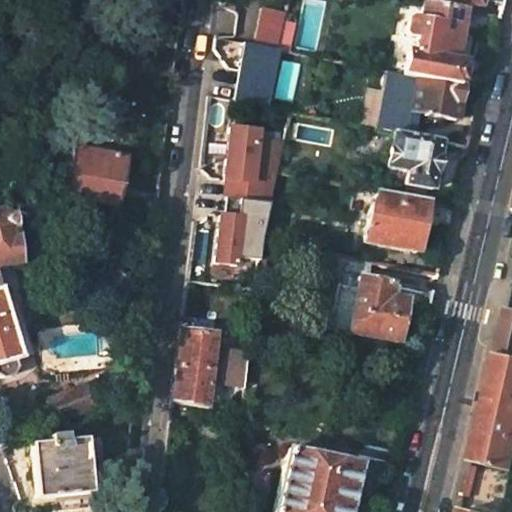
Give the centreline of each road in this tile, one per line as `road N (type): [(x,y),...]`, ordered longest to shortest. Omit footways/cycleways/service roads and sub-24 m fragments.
road 1 (residential): [(201,0),(131,511)]
road 2 (primary): [(511,129),(421,511)]
